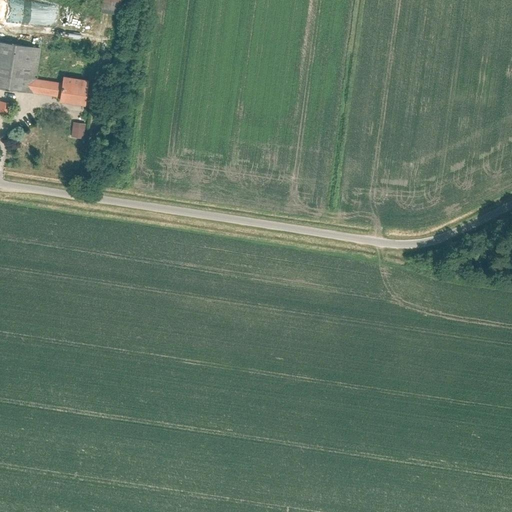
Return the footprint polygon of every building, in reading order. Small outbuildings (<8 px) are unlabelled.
[(0,41),(0,89),(33,94),(35,79),(39,47),(0,41)] [(58,98),(57,103),(84,107),(88,81),(61,76),(60,83),(58,98)] [(60,83),(35,79),(33,94),(58,98),(60,83)] [(0,99),(0,100),(0,110),(10,113),(13,102),(0,99)] [(85,137),(86,122),(73,121),(72,136),(85,137)]
